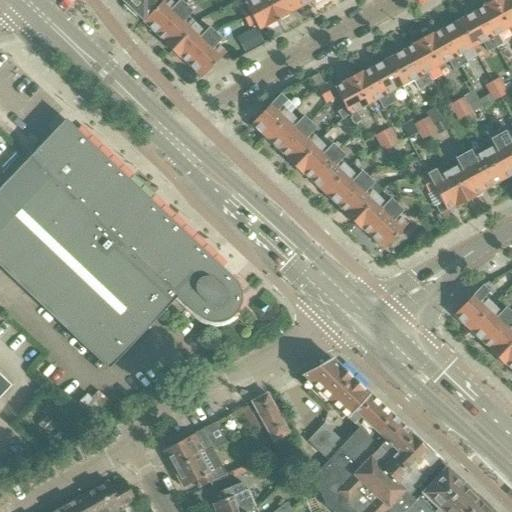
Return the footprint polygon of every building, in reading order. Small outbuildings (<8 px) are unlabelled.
[(127,0),(123,4),(132,13),(136,12),(141,17),(140,17),(141,18),(158,0),(127,0)] [(163,0),(142,22),(158,37),(187,6),(180,0),(176,5),(170,0),(163,0)] [(278,21),(266,0),(251,0),(245,4),(247,9),(255,24),(259,31),(264,28),(264,29),(278,21)] [(266,0),(278,21),(291,14),(296,11),(289,0),(266,0)] [(289,0),(296,11),(313,1),(312,0),(289,0)] [(511,0),(493,0),(492,1),(508,29),(511,26),(511,0)] [(483,7),(476,11),(487,33),(495,48),(502,44),(497,35),(508,29),(492,1),(483,6),(483,7)] [(163,43),(172,52),(197,24),(189,17),(193,12),(187,6),(158,37),(164,43),(163,43)] [(255,24),(247,9),(240,12),(249,27),(255,24)] [(495,48),(487,33),(476,11),(458,21),(473,48),(483,43),(488,52),(495,48)] [(458,21),(441,30),(460,67),(466,64),(461,54),(473,48),(458,21)] [(180,58),(187,65),(215,34),(209,28),(205,32),(197,24),(172,52),(180,59),(180,58)] [(236,37),(244,52),(262,42),(254,28),(236,37)] [(433,33),(422,39),(438,67),(448,62),(453,71),(460,67),(441,30),(433,34),(433,33)] [(215,34),(187,65),(202,78),(225,53),(217,45),(221,40),(215,34)] [(413,46),(405,50),(425,86),(432,82),(427,73),(438,67),(422,39),(412,44),(413,46)] [(387,59),(402,86),(407,96),(425,86),(405,50),(387,59)] [(387,59),(370,69),(390,105),(397,101),(391,92),(402,86),(387,59)] [(361,72),(351,77),(367,105),(378,99),(383,109),(390,105),(370,69),(362,73),(361,72)] [(317,88),(321,96),(328,92),(324,85),(320,77),(316,76),(311,78),(317,88)] [(367,105),(351,77),(341,83),(342,84),(334,88),(334,89),(338,96),(354,125),(361,121),(356,111),(367,105)] [(498,79),(491,82),(495,90),(502,86),(498,79)] [(334,89),(334,88),(330,81),(324,85),(328,92),(331,90),(334,89)] [(511,81),(502,86),(495,90),(500,98),(511,90),(511,81)] [(475,92),(479,99),(495,90),(491,82),(475,92)] [(331,90),(328,92),(332,99),(338,96),(334,89),(331,90)] [(495,90),(479,99),(483,107),(500,98),(495,90)] [(328,92),(321,96),(326,104),(332,100),(332,99),(328,92)] [(474,92),(456,101),(460,109),(478,99),(474,92)] [(251,125),(266,139),(290,114),(294,108),(279,94),(251,125)] [(478,99),(460,109),(465,117),(482,107),(478,99)] [(449,106),(453,113),(460,109),(456,101),(449,106)] [(428,117),(421,121),(425,128),(443,119),(437,107),(426,113),(428,117)] [(453,113),(443,119),(447,126),(465,117),(460,109),(453,113)] [(266,139),(281,153),(309,122),(303,117),(298,122),(290,114),(266,139)] [(443,119),(425,128),(429,136),(447,126),(443,119)] [(65,120),(53,133),(0,188),(0,266),(108,370),(177,297),(198,316),(200,318),(202,320),(205,321),(207,322),(210,323),(213,324),(216,324),(219,324),(222,323),(224,322),(227,321),(229,320),(232,318),(234,316),(236,313),(238,311),(239,308),(240,305),(241,303),(241,300),(241,297),(241,294),(241,291),(240,288),(238,285),(237,283),(235,280),(234,279),(65,120)] [(414,124),(418,132),(425,128),(421,121),(414,124)] [(286,160),(294,168),(319,141),(311,134),(316,128),(309,122),(281,153),(287,159),(286,160)] [(425,128),(418,132),(423,140),(429,136),(425,128)] [(389,129),(382,132),(386,140),(393,136),(389,129)] [(505,131),(498,136),(511,161),(511,135),(509,138),(505,131)] [(375,136),(379,144),(386,140),(382,132),(375,136)] [(393,136),(386,140),(390,147),(397,144),(393,136)] [(494,146),(483,151),(500,182),(511,175),(511,161),(498,136),(490,140),(494,146)] [(386,140),(379,144),(383,151),(390,147),(386,140)] [(303,175),(310,181),(339,150),(332,144),(328,149),(319,141),(294,168),(302,176),(303,175)] [(310,181),(324,194),(348,169),(340,161),(345,156),(339,150),(310,181)] [(470,151),(462,155),(482,192),(500,182),(483,151),(473,157),(470,151)] [(458,165),(448,170),(466,202),(475,197),(475,196),(482,192),(462,155),(455,159),(458,165)] [(324,194),(339,208),(368,177),(361,171),(356,176),(348,169),(324,194)] [(466,202),(448,170),(437,173),(435,170),(427,174),(427,175),(431,182),(435,190),(443,204),(447,211),(455,207),(456,208),(466,202)] [(420,178),(424,185),(431,182),(427,175),(420,178)] [(345,215),(352,223),(377,196),(383,191),(375,183),(374,183),(368,177),(339,208),(345,214),(345,215)] [(431,182),(424,185),(428,193),(435,190),(431,182)] [(362,230),(368,235),(397,205),(390,199),(386,204),(377,196),(352,223),(361,231),(362,230)] [(447,211),(443,204),(436,207),(440,214),(447,211)] [(397,205),(368,235),(383,250),(407,224),(398,216),(403,211),(397,205)] [(453,316),(468,330),(492,305),(484,297),(489,292),(482,285),(453,316)] [(468,330),(483,344),(511,313),(505,307),(501,312),(492,305),(468,330)] [(488,351),(497,359),(511,342),(511,313),(483,344),(489,350),(488,351)] [(506,366),(511,371),(511,342),(497,359),(505,367),(506,366)] [(334,406),(358,429),(380,405),(332,359),(303,375),(302,375),(302,376),(303,376),(313,386),(306,394),(327,413),(334,406)] [(0,375),(0,397),(11,386),(0,375)] [(110,415),(116,408),(98,391),(91,398),(91,399),(86,394),(78,403),(77,402),(71,409),(89,425),(95,418),(96,419),(105,410),(110,415)] [(273,441),(288,433),(267,395),(252,403),(273,441)] [(325,505),(332,511),(384,511),(408,487),(413,492),(441,463),(380,405),(358,429),(344,444),(327,462),(312,479),(325,505)] [(38,425),(48,434),(55,426),(46,417),(38,425)] [(173,470),(200,455),(214,448),(214,449),(225,444),(214,423),(163,452),(173,470)] [(307,442),(327,462),(344,444),(323,425),(307,442)] [(64,435),(59,430),(54,436),(58,441),(64,435)] [(201,487),(209,482),(223,474),(220,467),(209,473),(200,455),(173,470),(183,488),(197,480),(201,487)] [(289,475),(295,470),(290,457),(282,460),(289,475)] [(437,511),(470,511),(481,501),(447,468),(423,493),(440,510),(437,511)] [(213,504),(215,511),(247,511),(255,509),(247,490),(245,491),(242,483),(231,488),(226,476),(209,482),(215,494),(213,495),(216,503),(213,504)] [(108,482),(99,487),(112,511),(120,507),(121,510),(122,509),(123,511),(134,511),(140,509),(123,479),(110,486),(108,482)] [(99,487),(81,497),(89,511),(109,511),(112,511),(99,487)] [(307,487),(298,494),(303,500),(312,493),(307,487)] [(408,487),(384,511),(404,511),(410,507),(415,501),(410,496),(413,492),(408,487)] [(89,511),(81,497),(63,507),(65,511),(89,511)] [(493,511),(481,501),(470,511),(493,511)]
